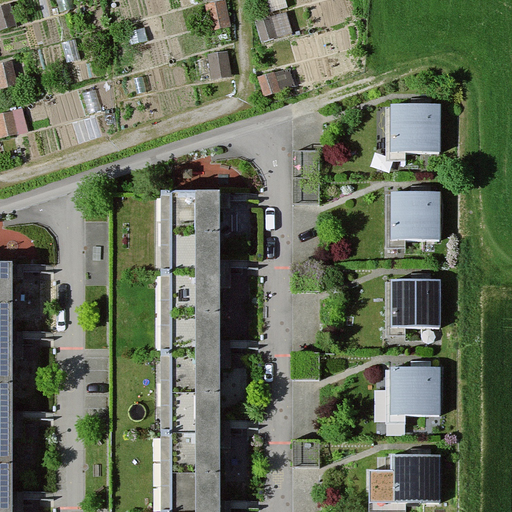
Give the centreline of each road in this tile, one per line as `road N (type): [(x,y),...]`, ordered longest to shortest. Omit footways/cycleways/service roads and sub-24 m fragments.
road 1 (track): [(511,269),(492,257),(478,229),(478,82),(461,64),(434,60),(279,121)]
road 2 (residential): [(279,511),(279,121)]
road 3 (track): [(244,0),(249,96),(0,177)]
road 4 (residential): [(74,511),(69,190)]
road 5 (residential): [(69,190),(279,121)]
